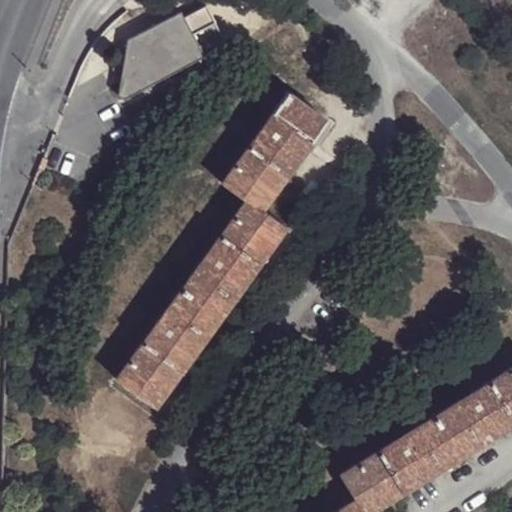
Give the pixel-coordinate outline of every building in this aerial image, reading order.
[(124,62),(121,80),(130,95),(205,55),(203,50),(225,38),(206,4),(184,16),(181,10),(128,39),(124,62)] [(120,80),(121,80),(124,62),(113,68),(120,80)] [(130,95),(121,80),(119,94),(125,98),(130,95)] [(246,202),(116,379),(153,407),(286,229),(263,212),(330,120),(293,93),(222,184),(246,202)] [(356,501),(338,511),(374,511),(511,426),(511,368),(341,476),(356,501)]
